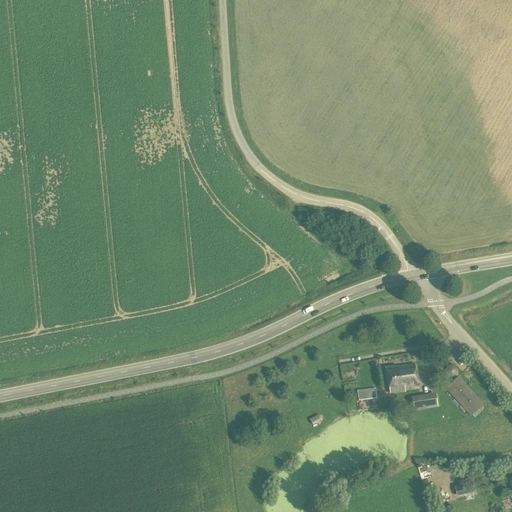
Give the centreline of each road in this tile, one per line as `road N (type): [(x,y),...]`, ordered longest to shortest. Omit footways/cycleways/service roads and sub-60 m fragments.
road 1 (tertiary): [(0,397),(220,350),(416,279)]
road 2 (unclassified): [(416,279),(370,216),(305,199),(272,182),(257,163),(228,92),(221,0)]
road 3 (unclassified): [(511,394),(416,279)]
